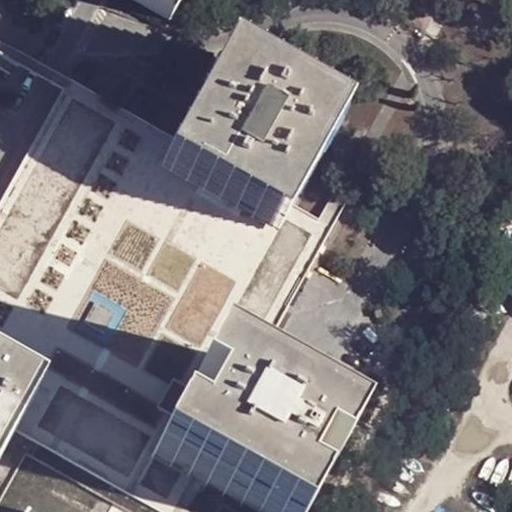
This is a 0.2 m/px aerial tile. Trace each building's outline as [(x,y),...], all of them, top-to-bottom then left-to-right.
[(129,0),(166,20),(176,0),(129,0)] [(218,61),(173,139),(156,167),(204,193),(274,231),(290,200),(332,125),(218,61)] [(156,167),(173,139),(72,83),(68,88),(0,212),(0,371),(36,393),(16,432),(157,511),(174,511),(196,476),(157,454),(182,410),(212,355),(252,378),(291,309),(336,228),(323,220),(290,200),(274,231),(204,193),(156,167)] [(196,476),(261,511),(311,511),(316,503),(298,492),(316,461),(335,471),(355,436),(252,378),(212,355),(182,410),(157,454),(196,476)] [(0,459),(16,432),(36,393),(0,371),(0,459)]
